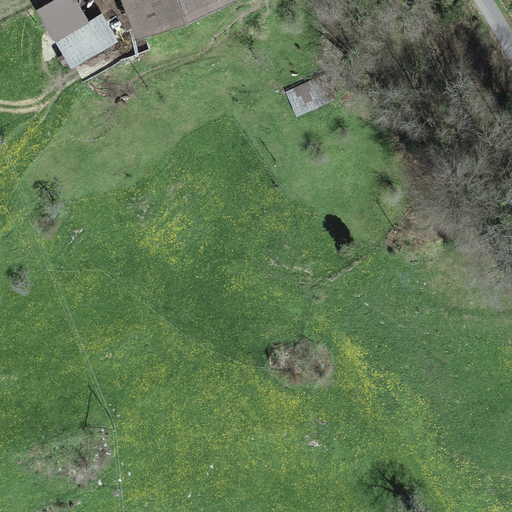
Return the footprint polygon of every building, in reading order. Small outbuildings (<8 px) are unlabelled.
[(55,0),(39,10),(64,52),(69,59),(71,64),(115,38),(102,17),(89,24),(75,0),(55,0)] [(133,0),(143,24),(202,0),(133,0)] [(150,48),(135,13),(110,24),(115,38),(71,64),(83,81),(124,58),(150,48)] [(69,59),(64,52),(58,56),(63,63),(69,59)] [(333,94),(325,75),(287,92),(296,111),(333,94)]
